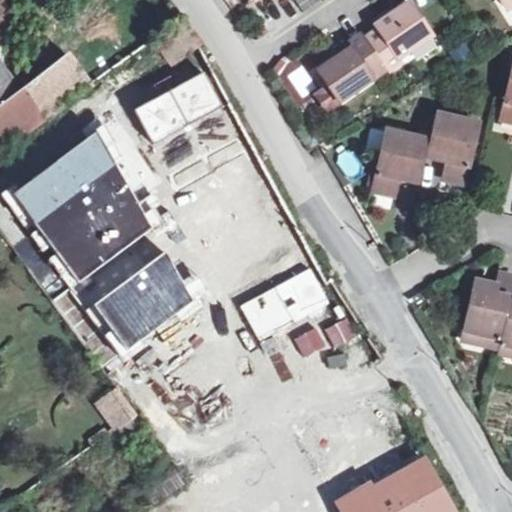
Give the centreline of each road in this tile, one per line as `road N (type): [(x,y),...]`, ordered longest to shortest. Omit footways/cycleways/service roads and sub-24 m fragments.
road 1 (residential): [(233,69),(369,301)]
road 2 (residential): [(260,400),(73,511)]
road 3 (residential): [(387,332),(491,511)]
road 4 (residential): [(369,301),(480,231),(511,231)]
road 5 (residential): [(387,332),(260,400)]
road 6 (residential): [(233,69),(341,0)]
road 7 (residential): [(318,511),(260,400)]
